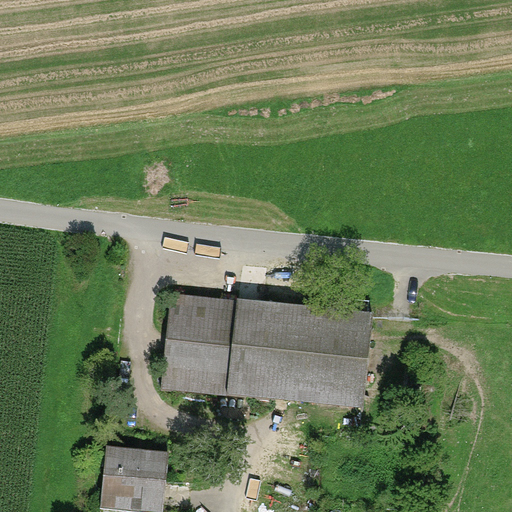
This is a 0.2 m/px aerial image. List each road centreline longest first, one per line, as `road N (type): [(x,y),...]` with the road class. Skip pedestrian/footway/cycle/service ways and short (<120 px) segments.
road 1 (unclassified): [(0,210),(511,265)]
road 2 (track): [(230,511),(241,457),(232,437),(154,421),(141,405),(149,229)]
